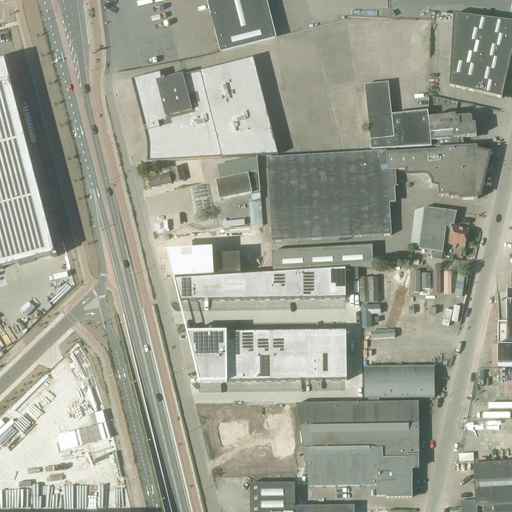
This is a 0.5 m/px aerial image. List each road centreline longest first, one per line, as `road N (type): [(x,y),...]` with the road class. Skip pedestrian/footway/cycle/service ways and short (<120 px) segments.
road 1 (secondary): [(185,511),(68,0)]
road 2 (residential): [(165,317),(354,317),(354,396),(185,398)]
road 3 (unclassified): [(431,511),(511,155)]
road 4 (secondary): [(93,189),(177,511)]
road 5 (unclassified): [(165,317),(108,73)]
road 6 (unclassified): [(93,189),(100,282),(0,386)]
road 7 (secondary): [(43,0),(93,189)]
road 8 (unknown): [(499,211),(416,201),(393,241)]
road 9 (unknown): [(511,8),(387,3)]
